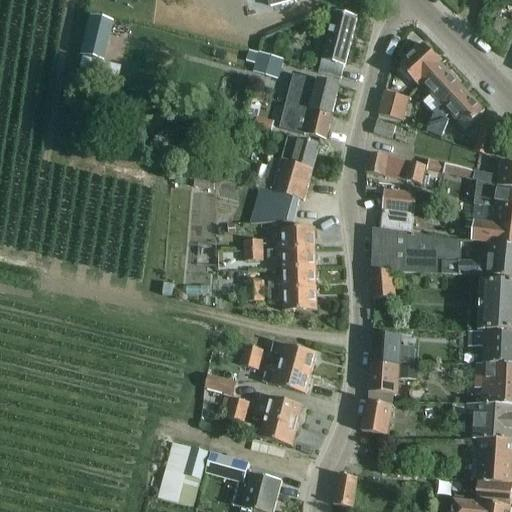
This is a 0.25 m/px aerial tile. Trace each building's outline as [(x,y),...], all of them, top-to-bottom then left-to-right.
[(334,12),(319,72),(341,78),(357,17),(334,12)] [(88,17),(80,57),(101,62),(111,23),(88,17)] [(441,66),(442,66),(443,66),(424,46),(400,68),(418,88),(422,85),(421,84),(441,66)] [(279,80),(284,61),(260,54),(254,74),(279,80)] [(463,89),(442,66),(441,66),(421,84),(422,85),(443,108),(463,89)] [(319,83),(303,79),(297,78),(290,105),(304,108),(303,109),(332,117),(333,117),(340,88),(319,82),(319,83)] [(485,113),(463,89),(443,108),(465,131),(485,113)] [(385,93),(382,105),(406,111),(409,100),(385,93)] [(267,110),(276,114),(282,98),(273,94),(267,110)] [(326,141),(332,117),(303,109),(304,108),(290,105),(287,104),(280,129),(326,141)] [(403,123),(406,111),(382,105),(379,117),(403,123)] [(425,126),(448,122),(447,114),(424,118),(425,126)] [(391,140),(394,128),(376,123),(373,136),(391,140)] [(487,157),(495,134),(483,130),(475,153),(487,157)] [(270,159),(262,190),(273,193),(272,194),(300,201),(299,202),(303,203),(318,145),(288,137),(281,162),(270,159)] [(385,177),(388,158),(370,155),(366,175),(385,178),(385,177)] [(388,158),(385,177),(406,182),(410,164),(388,158)] [(430,162),(428,171),(443,175),(445,166),(430,162)] [(511,191),(511,165),(502,163),(500,178),(474,174),(473,181),(478,183),(478,185),(498,188),(498,189),(511,191)] [(410,164),(406,182),(421,186),(426,168),(410,164)] [(190,182),(209,184),(210,174),(191,172),(190,182)] [(511,191),(498,189),(498,188),(478,185),(473,223),(476,223),(482,224),(511,228),(511,191)] [(260,189),(251,225),(293,225),(299,202),(300,201),(272,194),(273,193),(262,190),(260,189)] [(415,215),(417,196),(392,193),(390,212),(415,215)] [(430,215),(432,195),(419,194),(416,213),(430,215)] [(384,213),(382,231),(413,236),(415,217),(384,213)] [(511,246),(511,228),(482,224),(476,223),(473,243),(490,245),(491,245),(511,246)] [(275,252),(268,252),(315,251),(314,230),(282,231),(282,244),(275,245),(275,252)] [(373,230),(372,273),(393,273),(425,275),(460,277),(461,263),(461,242),(373,230)] [(262,242),(244,243),(245,252),(263,252),(262,242)] [(511,278),(511,246),(491,245),(490,245),(488,263),(461,263),(460,277),(496,278),(511,278)] [(316,271),(315,251),(268,252),(268,261),(283,260),(283,272),(316,271)] [(263,262),(263,252),(245,252),(245,263),(263,262)] [(316,291),(316,271),(283,272),(284,283),(269,284),(269,292),(316,291)] [(393,273),(372,273),(374,301),(395,300),(393,273)] [(263,282),(246,283),(246,293),(264,292),(263,282)] [(511,333),(511,283),(482,282),(480,333),(472,332),(472,334),(499,335),(499,334),(494,333),(494,332),(511,333)] [(317,312),(316,291),(269,292),(269,302),(284,301),(284,313),(317,312)] [(264,302),(264,292),(246,293),(246,303),(264,302)] [(511,367),(511,336),(499,336),(499,335),(472,334),(470,334),(470,348),(484,348),(484,366),(511,367)] [(372,336),(371,365),(399,366),(401,337),(372,336)] [(283,355),(280,367),(311,376),(317,355),(274,344),(272,352),(283,355)] [(246,347),(243,357),(260,362),(263,352),(246,347)] [(258,371),(260,362),(243,357),(241,367),(258,371)] [(398,380),(399,366),(371,365),(369,394),(393,395),(397,395),(398,380)] [(399,366),(398,380),(417,380),(418,366),(399,366)] [(511,406),(511,367),(484,366),(483,366),(483,377),(477,377),(477,387),(482,387),(482,400),(470,399),(470,406),(511,406)] [(305,396),(311,376),(280,367),(276,380),(266,377),(264,385),(305,396)] [(234,397),(237,385),(209,377),(205,390),(234,397)] [(369,394),(368,403),(393,408),(393,395),(369,394)] [(269,407),(266,419),(297,427),(303,408),(261,396),(259,404),(269,407)] [(232,400),(230,409),(246,413),(249,404),(232,400)] [(388,437),(393,408),(368,403),(363,433),(388,437)] [(511,442),(511,406),(470,406),(467,406),(467,415),(475,415),(474,440),(477,441),(511,442)] [(244,424),(246,413),(230,409),(227,419),(244,424)] [(292,448),(297,427),(266,419),(262,432),(255,430),(253,438),(292,448)] [(511,486),(511,442),(477,441),(473,480),(470,479),(469,484),(474,484),(511,486)] [(158,500),(193,509),(208,453),(173,444),(158,500)] [(206,474),(238,483),(234,496),(245,499),(242,509),(241,511),(274,511),(282,484),(247,475),(250,465),(211,455),(206,474)] [(431,469),(431,490),(445,490),(446,469),(431,469)] [(357,480),(340,477),(335,506),(352,509),(357,480)] [(510,508),(511,492),(511,486),(474,484),(473,501),(466,500),(466,505),(510,508)]
